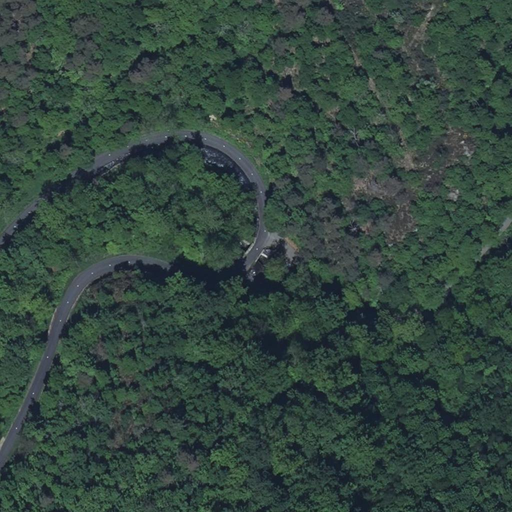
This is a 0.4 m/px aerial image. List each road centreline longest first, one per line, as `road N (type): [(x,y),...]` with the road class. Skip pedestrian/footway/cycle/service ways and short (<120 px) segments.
road 1 (secondary): [(0,459),(81,279),(108,261),(146,257),(223,273),(267,240)]
road 2 (secondary): [(267,240),(268,205),(243,157),(213,132),(157,135),(88,159),(0,245)]
road 3 (unclassified): [(267,240),(374,325),(407,325),(437,304),(511,213)]
